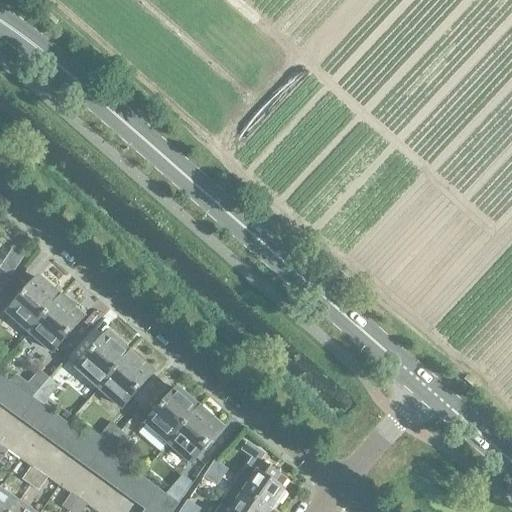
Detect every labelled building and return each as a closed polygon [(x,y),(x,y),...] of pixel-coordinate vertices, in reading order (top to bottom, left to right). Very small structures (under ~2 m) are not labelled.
[(13,248),(0,268),(0,269),(11,277),(25,256),(13,248)] [(0,292),(11,277),(0,269),(0,292)] [(30,334),(60,299),(37,279),(7,314),(30,334)] [(61,300),(60,299),(30,334),(52,353),(82,318),(71,308),(74,305),(64,297),(61,300)] [(99,389),(130,354),(108,335),(77,370),(99,389)] [(131,355),(130,354),(99,389),(122,409),(152,374),(141,364),(144,361),(134,352),(131,355)] [(32,399),(49,379),(40,371),(28,384),(16,376),(11,383),(16,387),(26,394),(32,399)] [(58,387),(49,379),(32,399),(35,401),(45,409),(53,415),(59,407),(48,399),(58,387)] [(7,381),(0,390),(0,404),(3,406),(16,387),(11,383),(10,383),(7,381)] [(16,387),(3,406),(12,413),(26,394),(16,387)] [(169,443),(198,410),(175,391),(147,423),(169,443)] [(26,394),(12,413),(22,420),(35,401),(32,399),(26,394)] [(35,401),(22,420),(31,427),(45,409),(35,401)] [(200,411),(198,410),(169,443),(192,463),(220,430),(209,420),(212,417),(202,408),(200,411)] [(31,427),(41,434),(54,416),(53,415),(45,409),(31,427)] [(41,434),(50,441),(64,422),(54,416),(41,434)] [(50,441),(60,448),(74,429),(64,422),(50,441)] [(104,451),(121,431),(112,423),(100,437),(88,428),(83,435),(83,436),(93,443),(102,450),(104,451)] [(74,429),(60,448),(69,455),(83,436),(83,435),(82,436),(74,429)] [(130,439),(121,431),(104,451),(111,457),(121,464),(125,467),(131,459),(120,451),(130,439)] [(83,436),(69,455),(79,462),(93,443),(83,436)] [(93,443),(79,462),(88,469),(102,450),(93,443)] [(102,450),(88,469),(98,476),(111,457),(104,451),(102,450)] [(111,457),(98,476),(108,484),(121,464),(111,457)] [(215,461),(209,469),(221,477),(226,469),(215,461)] [(108,484),(117,490),(131,471),(125,467),(121,464),(108,484)] [(234,486),(271,511),(277,503),(279,505),(287,494),(284,492),(285,491),(282,489),(287,480),(262,464),(257,472),(248,466),(234,486)] [(23,481),(30,486),(39,473),(32,468),(23,481)] [(215,485),(221,477),(209,469),(204,478),(215,485)] [(117,490),(127,498),(141,478),(131,471),(117,490)] [(47,478),(39,473),(30,486),(38,491),(47,478)] [(127,498),(136,504),(150,485),(141,478),(127,498)] [(150,485),(136,504),(145,511),(159,492),(150,485)] [(220,506),(229,511),(270,511),(271,511),(234,486),(220,506)] [(0,489),(0,511),(12,511),(19,503),(0,489)] [(173,511),(177,506),(159,492),(145,511),(144,511),(173,511)] [(62,507),(68,511),(71,511),(79,500),(71,495),(62,507)] [(82,511),(87,505),(79,500),(71,511),(82,511)] [(196,511),(199,509),(187,502),(182,510),(185,511),(196,511)] [(33,511),(19,503),(12,511),(33,511)]
